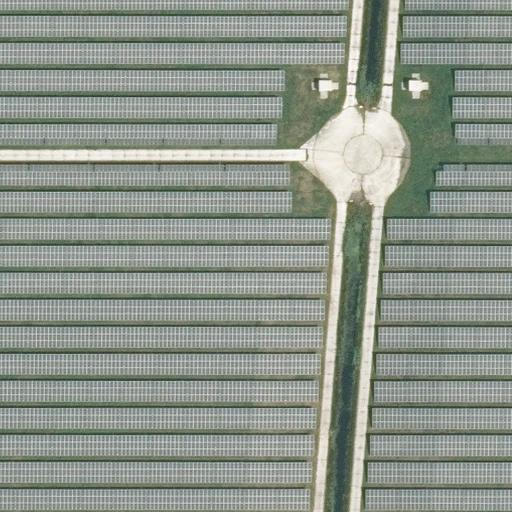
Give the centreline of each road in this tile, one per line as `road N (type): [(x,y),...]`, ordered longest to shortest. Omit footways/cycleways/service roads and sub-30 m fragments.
road 1 (track): [(356,511),(396,0)]
road 2 (track): [(359,0),(319,511)]
road 3 (track): [(384,158),(0,157)]
